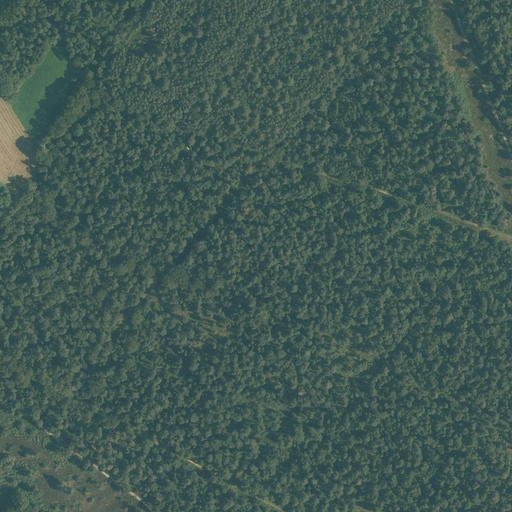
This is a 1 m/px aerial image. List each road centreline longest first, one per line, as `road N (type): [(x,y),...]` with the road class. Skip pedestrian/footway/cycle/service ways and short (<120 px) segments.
road 1 (track): [(511,237),(87,93)]
road 2 (track): [(63,390),(273,501)]
road 3 (unknown): [(511,157),(451,0)]
road 4 (track): [(154,277),(63,390)]
